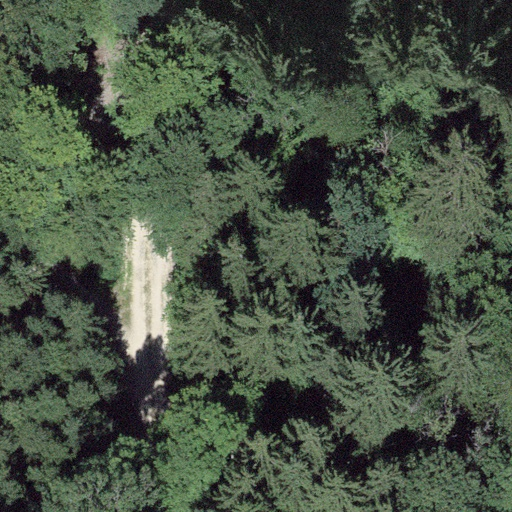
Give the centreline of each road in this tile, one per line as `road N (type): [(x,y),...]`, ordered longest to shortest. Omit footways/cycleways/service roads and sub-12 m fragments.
road 1 (track): [(169,0),(151,234),(149,408),(180,511)]
road 2 (track): [(149,408),(115,321),(44,261),(0,244)]
road 3 (track): [(0,175),(94,122),(165,64)]
